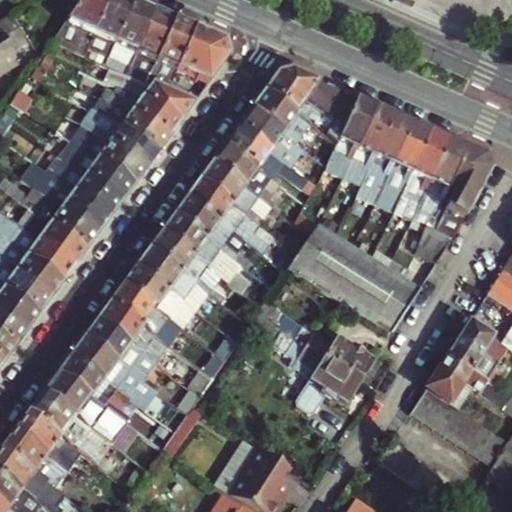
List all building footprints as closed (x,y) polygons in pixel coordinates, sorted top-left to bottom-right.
[(82,60),(95,30),(108,0),(80,0),(50,45),(82,60)] [(102,69),(113,46),(131,5),(120,0),(108,0),(95,30),(82,60),(91,64),(102,69)] [(123,78),(133,55),(151,14),(131,5),(113,46),(102,69),(115,75),(121,77),(123,78)] [(143,87),(154,64),(172,23),(151,14),(133,55),(123,78),(131,82),(143,87)] [(17,66),(10,54),(25,44),(10,18),(0,24),(0,75),(1,77),(17,66)] [(143,87),(163,96),(174,73),(192,31),(172,23),(154,64),(143,87)] [(206,87),(226,60),(222,45),(192,31),(174,73),(206,87)] [(88,72),(117,85),(121,77),(115,75),(102,69),(91,64),(88,72)] [(306,127),(333,147),(353,103),(288,74),(273,78),(261,94),(306,127)] [(115,89),(124,94),(131,82),(123,78),(121,77),(117,85),(115,89)] [(18,94),(36,104),(44,92),(25,82),(18,94)] [(191,108),(163,96),(143,87),(131,82),(124,94),(126,95),(138,103),(179,124),(191,108)] [(85,96),(98,103),(103,93),(90,86),(85,96)] [(112,95),(121,102),(126,95),(124,94),(115,89),(112,95)] [(292,147),(306,127),(261,94),(247,113),(292,147)] [(167,141),(179,124),(138,103),(126,95),(121,102),(112,95),(107,102),(116,108),(129,116),(167,141)] [(103,107),(112,113),(116,108),(107,102),(104,107),(103,107)] [(333,168),(343,173),(371,111),(353,103),(333,147),(328,159),(335,163),(333,168)] [(106,121),(119,130),(129,116),(116,108),(112,113),(109,117),(106,121)] [(335,191),(354,200),(390,119),(371,111),(343,173),(341,179),(335,191)] [(106,121),(109,117),(101,112),(97,117),(106,121)] [(299,152),(292,147),(247,113),(235,131),(287,169),(299,152)] [(156,156),(167,141),(129,116),(119,130),(126,135),(156,156)] [(99,141),(107,147),(119,130),(106,121),(97,117),(85,132),(91,135),(99,141)] [(372,209),(380,190),(408,127),(390,119),(354,200),(372,209)] [(398,198),(401,193),(426,135),(408,127),(380,190),(387,193),(398,198)] [(132,189),(144,173),(107,147),(99,141),(91,135),(85,132),(79,129),(68,145),(69,145),(73,148),(78,151),(132,189)] [(144,173),(156,156),(126,135),(119,130),(107,147),(144,173)] [(274,186),(287,169),(235,131),(222,148),(274,186)] [(47,145),(61,155),(69,145),(68,145),(54,135),(47,145)] [(406,201),(416,206),(444,143),(426,135),(401,193),(408,196),(406,201)] [(433,219),(447,186),(463,151),(444,143),(416,206),(415,211),(429,217),(433,219)] [(274,186),(222,148),(209,166),(261,204),(274,186)] [(120,206),(132,189),(78,151),(74,157),(81,162),(73,172),(74,173),(83,179),(120,206)] [(434,267),(448,245),(488,174),(482,160),(463,151),(447,186),(452,189),(437,221),(431,234),(423,230),(413,255),(434,267)] [(66,167),(73,172),(81,162),(74,157),(66,167)] [(96,239),(108,222),(71,196),(62,189),(49,180),(30,166),(18,181),(31,191),(49,204),(96,239)] [(269,210),(261,204),(209,166),(197,183),(243,218),(256,227),(269,210)] [(62,189),(71,196),(83,179),(74,173),(66,184),(62,189)] [(322,185),(335,191),(341,179),(327,173),(322,185)] [(62,189),(66,184),(53,174),(49,180),(62,189)] [(108,222),(120,206),(83,179),(71,196),(108,222)] [(230,235),(243,218),(197,183),(184,201),(230,235)] [(433,219),(437,221),(452,189),(447,186),(433,219)] [(84,255),(96,239),(49,204),(42,213),(25,200),(26,199),(10,187),(3,195),(84,255)] [(42,213),(49,204),(31,191),(26,199),(25,200),(42,213)] [(379,210),(391,215),(396,203),(398,198),(387,193),(379,210)] [(415,211),(416,206),(406,201),(408,196),(401,193),(398,198),(396,203),(402,205),(415,211)] [(73,271),(84,255),(3,195),(0,200),(0,203),(22,219),(30,224),(23,235),(39,246),(73,271)] [(235,256),(243,245),(230,235),(184,201),(171,218),(218,252),(222,247),(235,256)] [(396,218),(409,224),(415,211),(402,205),(396,218)] [(0,242),(61,287),(73,271),(39,246),(23,235),(15,229),(0,217),(0,242)] [(238,268),(218,252),(171,218),(158,236),(218,279),(226,285),(238,268)] [(15,229),(23,235),(30,224),(22,219),(15,229)] [(388,338),(417,294),(402,286),(384,275),(369,265),(352,255),(334,244),(314,231),(308,239),(300,251),(296,257),(285,273),(388,338)] [(210,291),(218,279),(158,236),(146,253),(192,287),(197,281),(210,291)] [(296,257),(300,251),(286,241),(281,246),(296,257)] [(0,268),(49,303),(61,287),(0,242),(0,268)] [(205,297),(192,287),(146,253),(133,270),(179,304),(192,314),(205,297)] [(511,282),(511,255),(500,275),(511,282)] [(402,286),(406,275),(390,265),(384,275),(402,286)] [(0,292),(37,319),(49,303),(0,268),(0,292)] [(171,315),(179,304),(133,270),(121,288),(180,332),(185,325),(171,315)] [(511,282),(500,275),(485,297),(511,314),(511,282)] [(184,345),(189,339),(180,332),(121,288),(107,306),(166,349),(174,338),(181,343),(184,345)] [(0,317),(25,336),(37,319),(0,292),(0,317)] [(185,325),(192,314),(179,304),(171,315),(185,325)] [(152,366),(166,349),(107,306),(94,324),(139,357),(152,366)] [(357,387),(370,365),(361,359),(364,355),(351,347),(348,351),(335,343),(330,351),(309,338),(262,307),(260,310),(253,319),(357,387)] [(0,341),(14,351),(25,336),(0,317),(0,341)] [(343,408),(357,387),(253,319),(247,328),(244,332),(295,366),(292,370),(307,380),(291,405),(306,415),(318,398),(331,406),(334,402),(343,408)] [(132,367),(139,357),(94,324),(82,341),(127,374),(140,384),(145,377),(132,367)] [(499,378),(491,372),(504,352),(466,327),(445,360),(491,390),(499,378)] [(209,353),(223,364),(235,346),(221,336),(209,353)] [(173,354),(181,343),(174,338),(166,349),(173,354)] [(0,366),(2,368),(14,351),(0,341),(0,366)] [(120,385),(127,374),(82,341),(69,359),(128,402),(143,413),(148,406),(133,394),(120,385)] [(153,367),(152,366),(139,357),(132,367),(145,377),(148,374),(153,367)] [(119,414),(128,402),(69,359),(56,376),(105,412),(122,424),(124,426),(128,420),(119,414)] [(508,401),(491,390),(445,360),(424,393),(447,407),(461,386),(471,392),(501,411),(508,401)] [(120,385),(133,394),(140,384),(127,374),(120,385)] [(191,410),(193,407),(148,374),(145,377),(140,384),(186,417),(191,410)] [(98,421),(105,412),(56,376),(41,397),(90,432),(104,443),(110,447),(115,439),(115,433),(98,421)] [(190,394),(198,400),(211,381),(203,376),(190,394)] [(447,407),(457,414),(471,392),(461,386),(447,407)] [(504,444),(457,414),(447,407),(424,393),(409,416),(455,446),(489,468),(504,444)] [(84,440),(90,432),(41,397),(26,417),(65,445),(79,456),(104,474),(111,465),(96,454),(98,451),(84,440)] [(173,454),(200,417),(192,411),(165,448),(173,454)] [(115,433),(122,424),(105,412),(98,421),(115,433)] [(73,464),(58,454),(65,445),(26,417),(13,435),(66,473),(73,464)] [(152,447),(161,453),(174,435),(165,429),(152,447)] [(98,451),(104,443),(90,432),(84,440),(98,451)] [(511,434),(505,445),(484,479),(505,493),(511,482),(511,434)] [(70,476),(66,473),(13,435),(1,452),(58,493),(70,476)] [(444,511),(460,511),(471,497),(437,474),(391,444),(376,467),(417,494),(444,511)] [(73,464),(79,456),(65,445),(58,454),(73,464)] [(256,453),(251,450),(232,479),(235,481),(226,496),(250,511),(272,511),(280,501),(285,492),(277,486),(285,473),(256,453)] [(44,511),(58,493),(1,452),(0,453),(0,478),(41,509),(44,511)] [(133,495),(143,480),(147,474),(138,467),(123,488),(132,495),(133,495)] [(38,511),(41,509),(0,478),(0,507),(6,511),(38,511)] [(148,506),(159,490),(143,480),(133,495),(148,506)] [(472,497),(483,504),(489,494),(478,487),(472,497)] [(444,511),(417,494),(409,507),(415,511),(444,511)] [(241,511),(222,500),(214,511),(241,511)] [(367,511),(353,503),(347,511),(367,511)]
